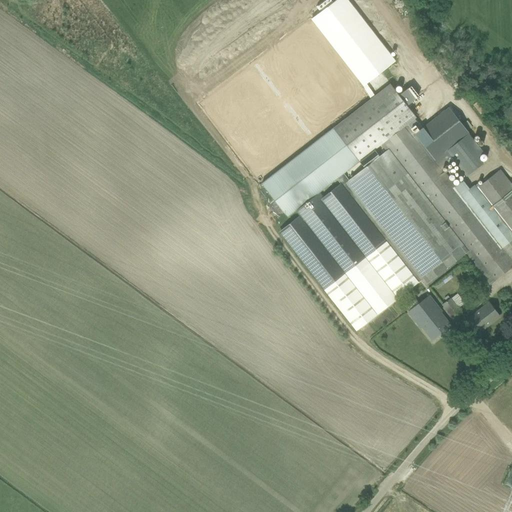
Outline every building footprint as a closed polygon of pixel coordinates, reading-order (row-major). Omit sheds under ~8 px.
[(348,0),(335,0),(311,19),(363,86),(366,84),(395,61),(348,0)] [(416,118),(406,106),(419,96),(411,86),(398,95),(390,84),(375,96),(371,99),(293,159),(262,184),(287,217),(295,211),(299,216),(278,232),(324,290),(356,331),(421,280),(425,285),(465,254),(489,286),(511,267),(511,184),(500,169),(476,188),(475,186),(470,189),(462,195),(455,186),(442,169),(415,134),(407,124),(416,118)] [(366,84),(363,86),(371,99),(375,96),(366,84)] [(449,108),(415,134),(442,169),(446,166),(447,166),(453,161),(466,177),(468,175),(484,163),(479,156),(484,152),(468,132),(449,108)] [(429,295),(408,312),(421,328),(422,327),(432,340),(451,326),(440,312),(442,311),(429,295)] [(452,318),(461,311),(451,299),(443,305),(452,318)] [(488,303),(467,319),(473,327),(472,327),(473,330),(474,329),(478,333),(499,317),(488,303)]
